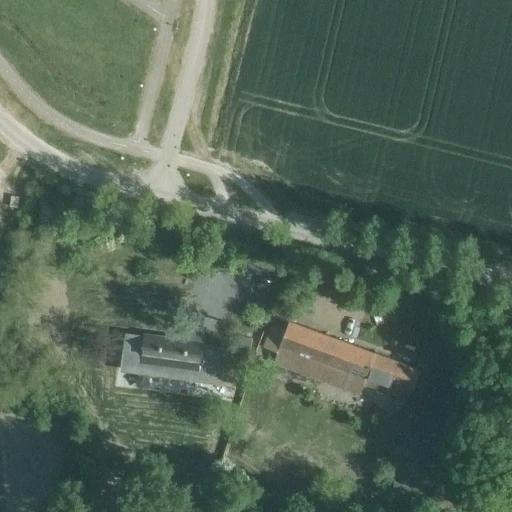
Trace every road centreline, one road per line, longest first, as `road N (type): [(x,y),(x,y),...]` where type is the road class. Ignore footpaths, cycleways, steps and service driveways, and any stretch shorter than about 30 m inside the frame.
road 1 (unclassified): [(511,285),(159,190)]
road 2 (unclassified): [(159,190),(202,0)]
road 3 (unclassified): [(0,124),(60,165),(159,190)]
